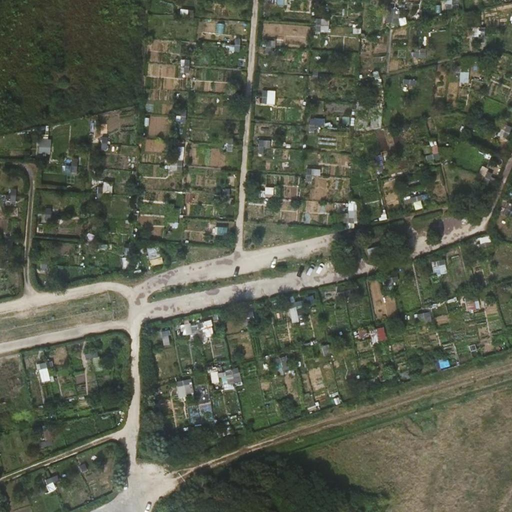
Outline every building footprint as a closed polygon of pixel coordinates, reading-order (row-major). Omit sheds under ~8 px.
[(311,20),(311,0),(272,0),(273,5),(287,5),(286,19),(311,20)] [(359,22),(360,5),(348,5),(348,18),(339,18),(339,22),(359,22)] [(316,18),(316,31),(329,32),(330,18),(316,18)] [(308,44),(308,32),(287,31),(286,43),(308,44)] [(410,32),(410,41),(420,42),(420,33),(410,32)] [(156,41),(156,52),(184,52),(184,40),(156,41)] [(307,49),(282,48),(281,71),(306,72),(307,49)] [(275,104),(276,90),(262,90),(262,103),(275,104)] [(50,153),(51,139),(40,138),(39,153),(50,153)] [(482,163),(486,151),(470,147),(467,159),(482,163)] [(66,157),(65,171),(77,172),(78,158),(66,157)] [(167,200),(167,189),(141,188),(140,199),(167,200)] [(59,242),(58,263),(79,264),(80,243),(59,242)] [(151,265),(163,262),(159,245),(147,247),(151,265)] [(289,304),(292,321),(306,318),(303,301),(289,304)] [(441,344),(486,334),(485,330),(489,330),(484,307),(474,309),(435,319),(441,344)] [(186,337),(213,334),(212,320),(185,324),(186,337)] [(376,329),(379,340),(387,338),(384,327),(376,329)] [(90,371),(103,367),(97,350),(85,354),(90,371)] [(40,362),(41,382),(54,381),(53,361),(40,362)] [(223,381),(224,389),(234,388),(233,382),(241,381),(239,368),(211,371),(212,382),(223,381)] [(264,403),(299,396),(294,372),(259,379),(264,403)] [(178,395),(193,394),(192,379),(176,380),(178,395)] [(179,424),(189,422),(182,398),(172,400),(179,424)] [(198,446),(207,443),(204,436),(195,439),(198,446)]
